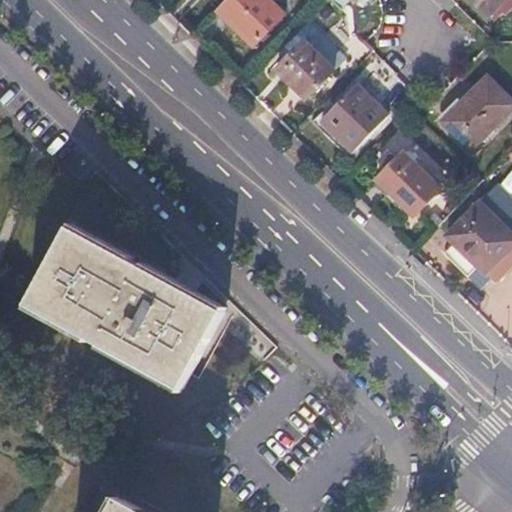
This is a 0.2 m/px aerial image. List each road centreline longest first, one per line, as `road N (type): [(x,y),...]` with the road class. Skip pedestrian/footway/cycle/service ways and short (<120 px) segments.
road 1 (residential): [(391,511),(402,479),(383,428),(0,52)]
road 2 (secondary): [(511,389),(105,0)]
road 3 (secondary): [(24,0),(351,318)]
road 4 (secondary): [(351,318),(511,472)]
road 5 (residential): [(351,318),(446,370),(511,435)]
